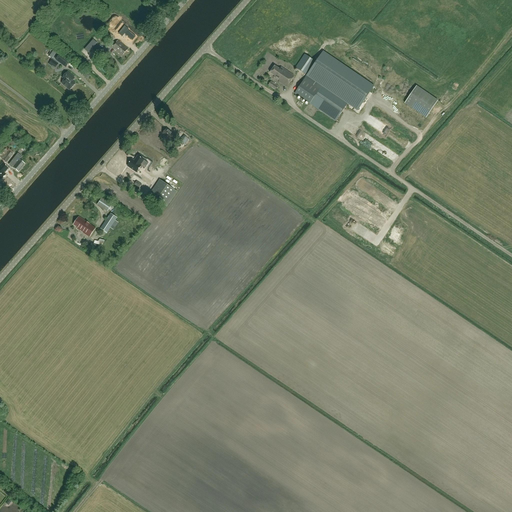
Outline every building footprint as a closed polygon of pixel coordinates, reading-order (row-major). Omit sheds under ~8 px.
[(118,32),(122,35),(127,29),(132,34),(135,31),(129,27),(130,26),(125,23),(118,32)] [(97,43),(92,40),(84,50),(88,53),(97,43)] [(122,56),(128,49),(118,41),(112,47),(122,56)] [(94,51),(103,57),(106,53),(98,46),(94,51)] [(335,121),(347,103),(357,110),(374,86),(323,52),(294,93),(335,121)] [(305,74),(315,61),(305,54),(296,68),(305,74)] [(60,55),(56,60),(66,67),(70,62),(60,55)] [(287,87),(294,76),(281,67),(280,69),(275,66),(270,73),(275,76),(274,77),(279,81),(279,82),(287,87)] [(72,81),(73,80),(75,79),(68,72),(62,78),(64,80),(62,83),(70,90),(75,84),(72,81)] [(275,90),(278,86),(271,81),(268,85),(275,90)] [(405,104),(426,118),(438,101),(417,86),(405,104)] [(175,140),(177,137),(173,134),(167,129),(162,134),(168,139),(171,136),(175,140)] [(188,140),(184,136),(179,141),(184,145),(188,140)] [(6,163),(13,155),(8,151),(2,159),(6,163)] [(132,160),(127,166),(137,173),(142,166),(141,166),(144,160),(138,156),(135,160),(136,160),(135,161),(132,160)] [(19,171),(26,164),(21,160),(15,167),(19,171)] [(167,207),(177,192),(160,180),(150,195),(167,207)] [(97,205),(108,211),(112,205),(102,198),(97,205)] [(101,228),(107,233),(111,228),(113,229),(116,224),(114,222),(117,218),(111,213),(101,228)] [(90,237),(96,228),(79,217),(74,225),(78,227),(77,228),(90,237)]
